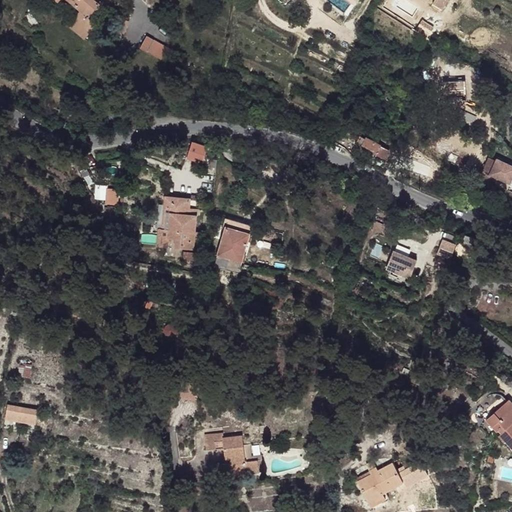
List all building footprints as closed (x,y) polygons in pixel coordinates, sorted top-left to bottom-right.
[(76,0),(77,0),(76,2),(82,7),(84,8),(88,5),(93,9),(100,0),(99,0),(76,0)] [(82,7),(76,14),(96,22),(98,20),(91,13),(93,9),(88,5),(84,8),(82,7)] [(172,10),(148,15),(151,28),(174,23),(172,10)] [(404,11),(399,16),(407,21),(411,15),(404,11)] [(76,14),(71,20),(87,34),(96,22),(76,14)] [(116,16),(116,21),(123,20),(125,28),(128,27),(124,14),(116,16)] [(123,20),(116,21),(118,29),(125,28),(123,20)] [(160,57),(167,44),(146,33),(140,46),(160,57)] [(457,78),(439,78),(440,86),(447,86),(448,95),(462,94),(462,85),(458,85),(457,78)] [(334,135),(330,140),(344,146),(347,142),(334,135)] [(360,144),(356,153),(365,158),(370,150),(376,151),(380,145),(364,137),(360,144)] [(344,146),(330,140),(329,143),(342,149),(344,146)] [(189,152),(204,156),(207,146),(192,143),(189,152)] [(380,145),(376,151),(384,156),(388,149),(380,145)] [(511,183),(511,162),(487,154),(480,173),(511,183)] [(100,203),(112,205),(114,189),(103,188),(100,203)] [(197,192),(165,189),(164,199),(171,200),(169,222),(168,231),(174,231),(174,240),(192,241),(197,192)] [(171,200),(164,199),(162,221),(169,222),(171,200)] [(228,219),(225,229),(248,235),(249,235),(253,226),(228,219)] [(162,221),(158,220),(156,238),(168,239),(168,231),(169,222),(162,221)] [(225,229),(217,256),(241,264),(245,251),(248,235),(225,229)] [(462,243),(462,245),(469,248),(470,245),(473,239),(465,236),(462,243)] [(437,250),(448,255),(452,244),(441,239),(437,250)] [(181,245),(180,255),(196,255),(197,246),(181,245)] [(393,250),(386,268),(409,277),(415,262),(407,258),(408,256),(393,250)] [(176,397),(195,397),(195,379),(176,379),(176,397)] [(511,412),(500,400),(479,420),(491,432),(492,430),(495,433),(492,436),(498,442),(500,440),(508,448),(511,444),(511,423),(509,420),(511,416),(511,412)] [(9,407),(7,422),(37,427),(40,413),(9,407)] [(361,431),(348,431),(349,441),(350,443),(350,444),(351,444),(353,444),(354,443),(355,442),(362,440),(361,431)] [(182,435),(182,450),(202,450),(203,461),(205,462),(205,466),(200,466),(200,478),(234,479),(235,466),(220,465),(220,440),(202,439),(201,435),(182,435)] [(436,468),(433,461),(429,455),(409,466),(407,463),(400,467),(404,476),(410,473),(415,480),(436,468)] [(372,470),(366,473),(359,478),(372,504),(388,496),(385,490),(406,479),(404,476),(400,467),(396,460),(380,467),(378,463),(371,467),(372,470)] [(410,473),(404,476),(406,479),(408,483),(415,480),(410,473)]
